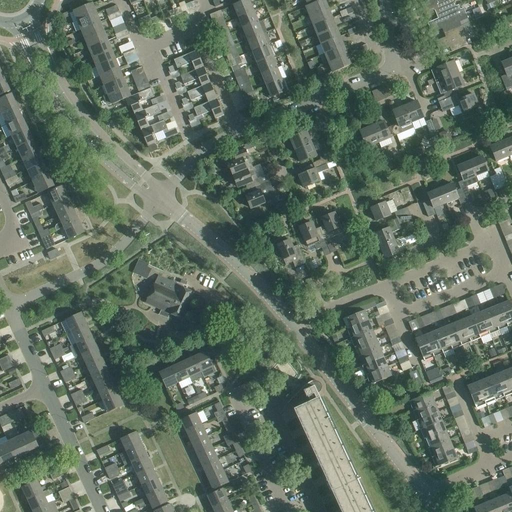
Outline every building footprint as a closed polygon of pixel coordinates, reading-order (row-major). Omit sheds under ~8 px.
[(237,18),(254,11),(249,0),(246,0),(234,5),(237,12),(235,13),(237,18)] [(310,16),(329,9),(325,0),(322,0),(306,7),(310,16)] [(422,9),(444,0),(430,0),(420,4),(422,9)] [(444,0),(422,9),(424,14),(435,10),(436,14),(457,6),(455,2),(459,0),(444,0)] [(96,13),(93,4),(93,3),(74,11),(78,21),(96,13)] [(459,5),(436,14),(438,18),(428,23),(430,28),(466,13),(464,8),(460,9),(459,5)] [(482,17),(483,17),(479,8),(477,9),(472,10),(476,20),(481,18),(482,17)] [(332,18),(329,9),(310,16),(314,26),(332,18)] [(210,15),(212,20),(223,16),(221,10),(210,15)] [(244,28),(258,22),(254,11),(237,18),(238,22),(241,21),(244,28)] [(82,30),(100,22),(96,13),(78,21),(82,30)] [(444,33),(461,26),(459,22),(468,18),(466,13),(430,28),(432,33),(442,29),(444,33)] [(318,35),(336,27),(332,18),(314,26),(318,35)] [(85,39),(104,31),(100,22),(82,30),(85,39)] [(258,22),(244,28),(246,35),(244,36),(246,41),(263,34),(258,22)] [(437,46),(473,32),(471,26),(463,30),(461,26),(444,33),(446,37),(435,41),(437,46)] [(321,44),(340,36),(336,27),(318,35),(321,44)] [(220,38),(229,34),(226,28),(217,32),(220,38)] [(89,48),(108,41),(104,31),(85,39),(89,48)] [(263,34),(246,41),(248,45),(250,44),(253,51),(268,45),(271,44),(266,32),(263,34)] [(452,52),(469,45),(467,40),(476,37),(473,32),(437,46),(439,51),(450,47),(452,52)] [(222,44),(227,42),(231,40),(229,34),(220,38),(222,44)] [(344,46),(340,36),(321,44),(325,53),(344,46)] [(93,58),(112,50),(108,41),(89,48),(93,58)] [(255,64),(273,57),(268,45),(253,51),(256,58),(253,59),(255,64)] [(348,55),(344,46),(325,53),(329,63),(348,55)] [(97,67),(115,59),(112,50),(93,58),(97,67)] [(195,70),(204,66),(197,50),(174,60),(177,68),(191,63),(191,64),(192,63),(195,70)] [(352,65),(351,64),(348,55),(329,63),(333,72),(352,65)] [(262,74),(277,68),(273,57),(255,64),(257,68),(259,67),(262,74)] [(511,58),(502,63),(507,75),(501,77),(507,90),(511,88),(511,58)] [(101,76),(119,68),(115,59),(97,67),(101,76)] [(443,80),(459,74),(454,61),(445,65),(442,60),(431,64),(434,70),(438,68),(443,80)] [(210,82),(204,67),(204,66),(195,70),(181,76),(184,84),(197,79),(197,80),(199,79),(202,86),(210,82)] [(105,85),(123,78),(119,68),(101,76),(105,85)] [(265,87),(282,80),(277,68),(262,74),(265,81),(263,82),(265,87)] [(445,99),(457,95),(454,89),(464,85),(459,74),(443,80),(447,92),(437,97),(439,102),(445,99)] [(108,95),(127,87),(123,78),(105,85),(108,95)] [(282,80),(265,87),(270,98),(290,90),(285,78),(282,80)] [(0,95),(10,91),(7,83),(8,83),(6,79),(0,81),(0,95)] [(217,99),(211,83),(210,82),(202,86),(187,92),(191,101),(204,95),(204,96),(206,95),(209,102),(217,99)] [(108,95),(105,96),(109,105),(128,98),(131,96),(127,87),(108,95)] [(383,100),(388,98),(383,87),(378,89),(383,100)] [(155,97),(151,88),(145,91),(131,96),(128,98),(135,114),(143,110),(140,103),(142,103),(142,102),(155,97)] [(377,103),(383,100),(378,89),(372,92),(377,103)] [(0,110),(1,113),(18,105),(16,101),(15,102),(12,94),(0,99),(0,110)] [(445,99),(439,102),(441,108),(448,105),(450,110),(459,106),(462,113),(479,106),(474,94),(459,100),(457,95),(445,99)] [(256,97),(246,102),(248,107),(259,103),(256,97)] [(224,115),(217,99),(209,102),(194,108),(197,117),(212,110),(215,119),(224,115)] [(412,123),(424,117),(417,101),(405,106),(412,123)] [(347,115),(353,113),(348,102),(342,104),(347,115)] [(161,113),(158,105),(158,104),(153,106),(143,110),(135,114),(141,130),(150,126),(147,120),(149,119),(148,118),(161,113)] [(7,125),(22,117),(19,110),(20,109),(18,105),(1,113),(7,125)] [(405,106),(393,111),(398,123),(393,126),(397,135),(414,128),(405,106)] [(319,126),(325,124),(320,113),(315,115),(319,126)] [(481,116),(475,118),(479,129),(485,127),(481,116)] [(12,136),(29,128),(27,124),(26,125),(22,117),(7,125),(12,136)] [(160,122),(141,130),(148,146),(158,142),(155,135),(163,131),(167,139),(178,134),(176,128),(169,130),(164,120),(160,122)] [(437,134),(436,130),(431,120),(425,122),(432,137),(437,134)] [(397,135),(393,126),(387,128),(384,121),(372,126),(379,142),(397,135)] [(367,147),(379,142),(372,126),(360,131),(367,147)] [(17,147),(33,140),(30,133),(31,132),(29,128),(12,136),(17,147)] [(295,150),(311,143),(307,131),(290,138),(295,150)] [(511,137),(503,141),(509,156),(511,154),(511,137)] [(22,159),(39,151),(38,147),(36,147),(33,140),(17,147),(22,159)] [(497,161),(509,156),(503,141),(491,146),(497,161)] [(311,143),(295,150),(300,162),(316,155),(311,143)] [(233,175),(253,167),(246,150),(234,155),(236,154),(238,159),(228,163),(233,175)] [(321,160),(332,156),(330,150),(319,154),(321,160)] [(28,170),(43,163),(40,156),(41,155),(39,151),(22,159),(28,170)] [(6,153),(0,155),(0,161),(8,158),(9,158),(6,153)] [(329,168),(336,166),(332,156),(321,160),(323,165),(299,175),(304,188),(320,181),(317,174),(329,169),(329,168)] [(470,161),(476,176),(488,171),(482,156),(470,161)] [(479,182),(476,176),(470,161),(458,166),(464,180),(458,183),(461,189),(466,202),(472,199),(467,187),(479,182)] [(33,182),(50,174),(48,170),(47,170),(43,163),(28,170),(33,182)] [(269,181),(269,180),(260,184),(253,167),(233,175),(238,187),(247,183),(249,188),(247,189),(248,190),(253,187),(269,181)] [(507,185),(502,172),(500,168),(494,170),(496,175),(501,188),(507,185)] [(6,181),(16,176),(14,170),(3,175),(6,181)] [(38,193),(54,186),(51,179),(52,178),(50,174),(33,182),(38,193)] [(496,175),(490,177),(495,190),(501,188),(496,175)] [(6,181),(8,186),(19,181),(16,176),(6,181)] [(269,181),(253,187),(255,192),(246,196),(251,208),(271,200),(268,193),(273,191),(269,181)] [(466,202),(461,189),(456,191),(453,184),(440,189),(446,203),(458,198),(460,204),(466,202)] [(53,205),(69,198),(63,186),(48,193),(53,205)] [(25,193),(19,195),(17,189),(11,192),(16,203),(27,198),(25,193)] [(440,205),(446,203),(440,189),(428,194),(431,200),(423,204),(429,217),(438,213),(439,216),(444,214),(440,205)] [(487,199),(495,197),(492,189),(484,192),(487,199)] [(59,216),(74,209),(69,198),(53,205),(59,216)] [(41,204),(33,207),(30,201),(25,203),(31,215),(44,209),(41,204)] [(386,202),(371,208),(376,221),(391,215),(386,202)] [(397,219),(410,213),(408,207),(395,213),(397,219)] [(64,227),(79,220),(74,209),(59,216),(62,222),(56,225),(55,228),(57,231),(64,228),(64,227)] [(321,229),(325,240),(330,238),(343,233),(335,213),(322,218),(326,227),(321,229)] [(400,224),(412,219),(410,213),(397,219),(392,221),(394,226),(375,234),(380,246),(395,240),(391,233),(401,229),(400,224)] [(36,226),(41,224),(38,217),(33,220),(36,226)] [(64,228),(69,239),(85,232),(79,220),(64,227),(64,228)] [(321,227),(320,227),(320,228),(321,229),(316,231),(312,222),(300,227),(308,247),(315,244),(317,250),(321,248),(326,246),(328,245),(325,240),(321,229),(321,227)] [(36,226),(39,233),(44,231),(41,224),(36,226)] [(328,245),(326,246),(330,255),(336,253),(330,238),(325,240),(328,245)] [(395,240),(380,246),(385,258),(400,252),(399,252),(404,250),(399,238),(395,240)] [(47,250),(52,247),(49,240),(43,243),(47,250)] [(295,267),(306,263),(298,245),(299,247),(294,249),(290,240),(278,245),(286,265),(293,262),(295,267)] [(411,254),(424,249),(422,243),(409,248),(411,254)] [(325,258),(330,255),(326,246),(321,248),(325,258)] [(57,249),(48,253),(51,260),(60,256),(57,249)] [(149,268),(138,263),(134,272),(144,277),(149,268)] [(171,314),(182,319),(194,293),(182,287),(183,286),(158,275),(146,303),(162,310),(160,314),(169,318),(171,314)] [(494,299),(478,305),(480,311),(496,305),(494,299)] [(508,326),(511,324),(511,307),(509,300),(499,304),(508,326)] [(499,330),(508,326),(499,304),(490,308),(499,330)] [(490,334),(499,330),(490,308),(481,312),(490,334)] [(347,329),(369,320),(365,310),(343,319),(347,329)] [(481,338),(490,334),(481,312),(471,316),(481,338)] [(87,325),(87,324),(81,313),(66,320),(72,332),(87,325)] [(471,342),(481,338),(471,316),(462,320),(471,342)] [(351,338),(373,329),(369,320),(347,329),(351,338)] [(462,345),(471,342),(462,320),(453,323),(462,345)] [(453,349),(462,345),(453,323),(444,327),(453,349)] [(92,336),(87,325),(72,332),(77,343),(92,336)] [(42,331),(44,337),(55,332),(53,326),(42,331)] [(444,353),(453,349),(444,327),(434,331),(444,353)] [(355,347),(377,338),(373,329),(351,338),(355,347)] [(434,357),(444,353),(434,331),(425,335),(434,357)] [(425,361),(434,357),(425,335),(415,339),(425,361)] [(97,348),(97,347),(92,336),(77,343),(82,355),(97,348)] [(358,357),(381,348),(377,338),(355,347),(358,357)] [(52,355),(63,350),(61,344),(50,349),(52,355)] [(103,359),(97,348),(82,355),(87,366),(103,359)] [(362,366),(384,357),(381,348),(358,357),(362,366)] [(494,349),(488,351),(491,358),(497,355),(494,349)] [(52,355),(55,360),(66,355),(63,350),(52,355)] [(202,372),(213,367),(206,351),(195,357),(202,372)] [(0,364),(1,366),(11,361),(9,355),(0,359),(0,364)] [(190,377),(202,372),(195,357),(183,362),(190,377)] [(366,375),(388,366),(384,357),(362,366),(366,375)] [(108,371),(108,370),(103,359),(87,366),(93,378),(108,371)] [(3,371),(14,366),(11,361),(1,366),(3,371)] [(178,383),(190,377),(183,362),(171,367),(178,383)] [(388,366),(366,375),(370,385),(392,376),(388,366)] [(63,377),(74,372),(71,367),(61,372),(63,377)] [(167,388),(178,383),(171,367),(160,373),(167,388)] [(113,382),(108,371),(93,378),(98,389),(113,382)] [(505,396),(511,393),(511,388),(505,371),(496,374),(505,396)] [(63,377),(66,383),(76,378),(74,372),(63,377)] [(495,400),(505,396),(496,374),(486,378),(495,400)] [(11,389),(22,384),(20,378),(9,384),(11,389)] [(486,404),(495,400),(486,378),(477,382),(486,404)] [(333,492),(355,481),(317,400),(320,398),(318,393),(319,393),(320,392),(321,391),(321,390),(322,388),(322,385),(321,383),(318,381),(315,380),(312,381),(307,384),(302,388),(290,400),(296,406),(297,408),(294,410),(333,492)] [(103,400),(119,393),(113,382),(98,389),(103,400)] [(476,408),(486,404),(477,382),(467,386),(476,408)] [(217,393),(224,389),(221,385),(215,388),(217,393)] [(74,400),(84,395),(82,390),(71,395),(74,400)] [(201,400),(207,397),(205,392),(202,394),(198,395),(201,400)] [(413,411),(435,402),(431,392),(409,401),(413,411)] [(124,405),(119,393),(103,400),(109,412),(124,405)] [(74,400),(76,406),(87,401),(84,395),(74,400)] [(194,403),(201,400),(198,395),(192,398),(194,403)] [(223,409),(220,402),(215,405),(218,412),(223,409)] [(417,420),(439,411),(435,402),(413,411),(417,420)] [(177,411),(184,408),(182,403),(175,406),(177,411)] [(21,408),(14,411),(16,416),(23,413),(21,408)] [(421,430),(443,421),(439,411),(417,420),(421,430)] [(84,423),(95,418),(92,413),(82,418),(84,423)] [(187,432),(202,425),(197,413),(181,420),(187,432)] [(225,428),(230,425),(227,419),(222,421),(225,428)] [(424,439),(446,430),(443,421),(421,430),(424,439)] [(192,443),(208,436),(202,425),(187,432),(192,443)] [(229,434),(234,432),(230,425),(225,428),(229,434)] [(428,448),(450,439),(446,430),(424,439),(428,448)] [(20,436),(27,453),(32,451),(31,450),(39,447),(31,431),(20,436)] [(142,444),(138,434),(136,432),(121,439),(126,451),(142,444)] [(23,455),(27,453),(20,436),(8,442),(15,457),(23,454),(23,455)] [(197,455),(213,448),(208,436),(192,443),(197,455)] [(432,457),(454,448),(450,439),(428,448),(432,457)] [(8,461),(15,457),(8,442),(0,445),(0,453),(5,464),(9,462),(8,461)] [(236,451),(241,448),(238,442),(233,444),(236,451)] [(147,455),(142,444),(126,451),(132,462),(147,455)] [(97,451),(99,456),(110,451),(108,446),(97,451)] [(213,448),(197,455),(203,466),(218,459),(213,448)] [(239,457),(244,455),(241,448),(236,451),(239,457)] [(454,448),(432,457),(436,467),(458,458),(454,448)] [(152,467),(147,455),(132,462),(137,474),(152,467)] [(223,471),(218,459),(203,466),(208,478),(223,471)] [(107,474),(118,469),(116,463),(105,468),(107,474)] [(252,471),(248,465),(243,467),(247,474),(252,471)] [(158,478),(152,467),(137,474),(142,485),(158,478)] [(53,480),(64,475),(62,469),(51,474),(53,480)] [(107,474),(110,479),(121,474),(118,469),(107,474)] [(229,482),(223,471),(208,478),(213,489),(229,482)] [(163,490),(158,478),(142,485),(148,497),(163,490)] [(244,487),(249,485),(246,478),(241,480),(244,487)] [(44,486),(41,488),(38,480),(22,487),(28,499),(47,490),(44,486)] [(368,511),(355,481),(333,492),(341,511),(368,511)] [(118,497),(129,492),(126,486),(115,491),(118,497)] [(61,498),(72,493),(70,487),(59,492),(61,498)] [(213,508),(228,500),(223,489),(208,496),(213,508)] [(33,511),(54,501),(49,490),(47,491),(47,490),(28,499),(33,511)] [(163,490),(148,497),(153,508),(168,501),(163,490)] [(118,497),(121,502),(131,497),(129,492),(118,497)] [(511,511),(511,493),(511,492),(502,496),(509,511),(511,511)] [(64,503),(75,498),(72,493),(61,498),(64,503)] [(252,504),(257,501),(253,495),(248,497),(252,504)] [(509,511),(502,496),(493,500),(497,511),(509,511)] [(215,511),(233,511),(228,500),(213,508),(215,511)] [(487,511),(497,511),(493,500),(484,503),(487,511)] [(58,511),(54,501),(33,511),(58,511)] [(255,510),(260,508),(257,501),(252,504),(255,510)] [(475,511),(487,511),(484,503),(474,507),(475,511)]
